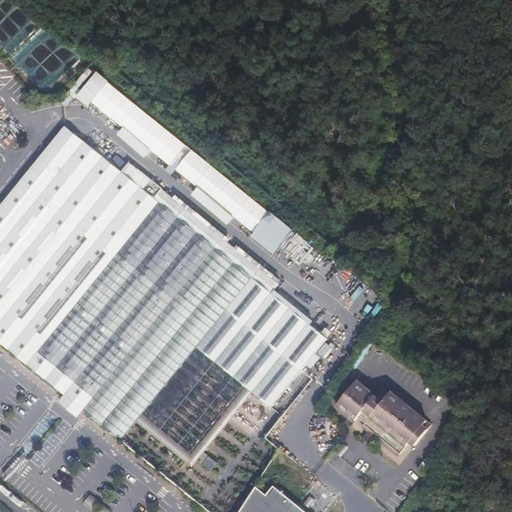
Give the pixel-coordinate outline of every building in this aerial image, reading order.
[(275,250),(294,226),(95,70),(93,73),(87,69),(72,88),(90,102),(92,101),(124,126),(118,134),(146,156),(151,149),(174,166),(173,167),(198,186),(192,193),(230,222),(233,218),(275,250)] [(142,414),(197,347),(246,387),(253,392),(271,407),(327,339),(310,325),(313,321),(275,290),(272,294),(155,198),(65,126),(0,206),(0,342),(65,395),(84,410),(121,440),(136,422),(142,414)] [(155,198),(272,294),(275,290),(279,285),(162,189),(155,198)] [(373,396),(354,382),(334,406),(352,422),(356,418),(363,425),(362,426),(367,430),(373,435),(397,455),(407,443),(412,447),(430,426),(388,392),(386,395),(379,389),(373,396)] [(136,422),(192,467),(253,392),(246,387),(192,454),(142,414),(136,422)] [(84,410),(65,395),(59,401),(78,417),(84,410)] [(373,435),(367,430),(357,442),(363,448),(373,435)] [(266,500),(253,490),(238,511),(300,511),(274,490),(266,500)]
